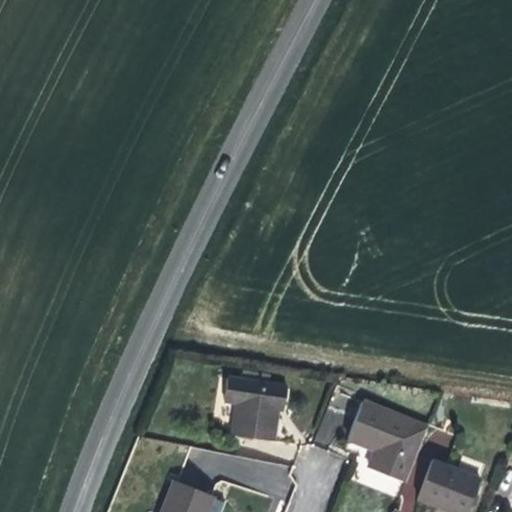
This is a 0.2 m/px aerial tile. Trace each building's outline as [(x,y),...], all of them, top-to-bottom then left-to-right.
[(277,400),(280,378),(217,368),(215,391),(229,393),(225,425),(264,432),(268,409),(269,399),(277,400)] [(399,479),(421,426),(354,398),(340,428),(341,436),(359,443),(367,447),(361,462),(399,479)] [(448,447),(452,434),(434,428),(430,441),(448,447)] [(445,511),(465,511),(479,480),(432,459),(414,499),(445,511)] [(193,511),(202,492),(166,474),(146,511),(193,511)]
